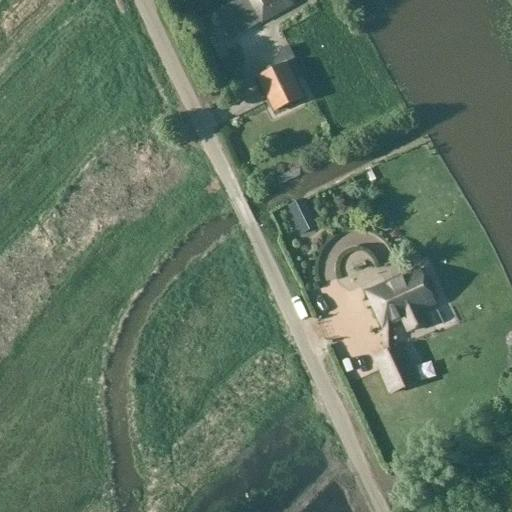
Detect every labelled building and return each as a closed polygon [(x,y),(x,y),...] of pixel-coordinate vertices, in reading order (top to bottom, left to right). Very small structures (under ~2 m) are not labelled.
[(242,0),(217,15),(232,41),(293,6),(291,2),(293,0),(242,0)] [(287,66),(258,79),(275,114),(304,101),(287,66)] [(288,208),(302,236),(317,229),(303,201),(288,208)] [(424,280),(420,271),(368,295),(383,329),(403,320),(409,334),(428,326),(421,312),(435,305),(431,296),(436,292),(430,279),(424,280)] [(375,359),(392,396),(410,387),(393,351),(375,359)]
